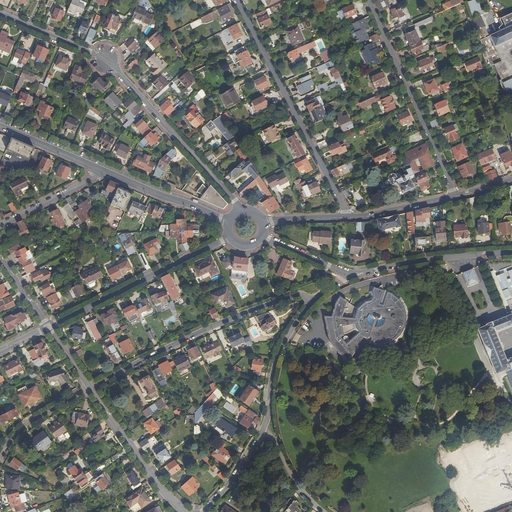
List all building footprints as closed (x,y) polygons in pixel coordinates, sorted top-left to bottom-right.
[(78,0),(71,0),(67,12),(73,14),(74,12),(75,10),(77,11),(79,11),(83,13),(85,7),(79,5),(80,1),(78,0)] [(137,8),(132,19),(148,25),(149,26),(150,23),(152,17),(147,13),(149,8),(152,6),(147,0),(144,0),(138,9),(137,8)] [(386,1),(385,0),(374,0),(380,12),(389,8),(386,1)] [(445,10),(462,2),(461,0),(452,0),(442,4),(445,10)] [(472,1),(466,3),(470,16),(476,14),(472,1)] [(232,17),(226,5),(216,10),(223,22),(232,17)] [(342,10),(345,19),(348,17),(350,21),(357,18),(351,6),(341,10),(342,10)] [(51,12),(54,13),(52,18),(60,21),(63,12),(53,8),(51,12)] [(266,26),(267,25),(271,24),(267,16),(271,14),(270,12),(269,9),(257,14),(259,19),(258,20),(262,28),(266,26)] [(392,10),(391,9),(390,10),(394,18),(398,17),(400,22),(406,19),(405,16),(403,17),(400,9),(396,11),(395,9),(394,9),(392,10)] [(340,21),(345,19),(342,10),(337,12),(340,21)] [(209,14),(201,18),(203,23),(211,18),(209,14)] [(105,27),(110,29),(111,28),(117,31),(122,20),(110,15),(105,27)] [(481,15),(479,16),(489,37),(491,35),(481,15)] [(511,25),(491,35),(489,37),(479,16),(471,20),(475,31),(481,52),(483,59),(486,58),(490,67),(494,66),(500,80),(498,81),(503,94),(511,89),(511,25)] [(361,42),(367,39),(362,30),(364,29),(366,28),(365,25),(366,24),(364,19),(351,25),(354,30),(351,31),(350,32),(353,38),(354,38),(356,44),(361,42)] [(79,31),(85,33),(89,25),(82,22),(79,31)] [(229,31),(227,33),(229,38),(232,36),(234,40),(242,35),(237,24),(228,28),(229,31)] [(405,34),(410,46),(421,42),(413,25),(406,28),(409,33),(405,34)] [(286,32),(293,46),(304,41),(298,26),(286,32)] [(91,45),(97,32),(91,29),(85,42),(91,45)] [(8,36),(1,33),(0,34),(0,49),(10,54),(14,44),(6,41),(7,39),(8,36)] [(154,51),(165,41),(157,33),(146,42),(154,51)] [(372,43),(375,42),(379,40),(376,35),(370,37),(370,38),(372,43)] [(363,47),(364,47),(372,43),(370,38),(368,39),(367,39),(361,42),(363,47)] [(132,55),(142,46),(138,41),(137,42),(135,40),(134,41),(132,39),(125,45),(127,47),(127,50),(132,55)] [(237,45),(239,49),(247,45),(245,41),(237,45)] [(295,50),(288,53),(289,54),(288,55),(292,64),(300,60),(297,53),(308,48),(308,49),(316,45),(314,41),(299,49),(295,50)] [(410,46),(409,47),(412,53),(413,53),(414,56),(430,49),(428,45),(427,45),(425,43),(422,44),(421,41),(421,42),(410,46)] [(154,51),(146,42),(144,44),(147,47),(146,48),(151,53),(154,51)] [(377,52),(379,52),(375,42),(372,43),(364,47),(365,50),(361,51),(364,57),(365,57),(367,63),(368,63),(371,62),(372,65),(375,65),(378,64),(379,62),(378,59),(377,59),(376,56),(377,52)] [(449,43),(443,46),(436,49),(438,53),(451,47),(449,43)] [(38,46),(33,57),(43,62),(48,51),(38,46)] [(17,61),(25,64),(30,55),(25,53),(25,54),(17,50),(14,57),(18,59),(17,61)] [(332,61),(327,51),(321,54),(325,64),(327,63),(332,61)] [(163,64),(161,62),(154,54),(147,60),(154,68),(151,71),(155,75),(167,65),(165,63),(163,64)] [(253,69),(255,68),(249,57),(249,58),(247,55),(243,57),(245,60),(240,62),(246,73),(247,72),(248,75),(255,71),(253,69)] [(56,66),(66,71),(70,61),(60,56),(56,66)] [(432,63),(430,58),(429,57),(418,62),(423,73),(434,68),(432,63)] [(475,67),(476,67),(477,70),(482,68),(479,61),(480,61),(478,57),(464,63),(467,71),(474,68),(473,67),(475,67)] [(132,70),(138,65),(134,61),(128,66),(132,70)] [(332,61),(327,63),(331,69),(329,70),(334,79),(335,78),(337,83),(342,81),(332,61)] [(76,66),(70,79),(84,85),(88,76),(81,73),(83,69),(76,66)] [(20,77),(15,88),(20,90),(25,78),(33,82),(36,75),(23,70),(20,77)] [(187,89),(196,82),(187,72),(179,80),(187,89)] [(371,78),(375,88),(386,83),(382,73),(371,78)] [(152,83),(160,92),(168,85),(160,76),(152,83)] [(268,89),(267,87),(268,86),(263,77),(254,82),(260,93),(268,89)] [(91,85),(96,90),(98,88),(102,92),(109,86),(106,83),(104,84),(102,83),(98,79),(91,85)] [(429,93),(432,92),(433,95),(439,93),(433,80),(425,84),(429,93)] [(340,85),(345,96),(348,95),(346,90),(343,83),(340,85)] [(442,86),(445,93),(448,91),(450,90),(447,83),(442,86)] [(204,88),(197,94),(201,99),(207,94),(204,88)] [(220,95),(225,104),(226,104),(228,108),(240,102),(233,89),(220,95)] [(21,92),(18,100),(23,103),(23,104),(29,106),(30,106),(31,106),(34,98),(21,92)] [(111,92),(105,98),(108,101),(109,100),(115,106),(120,101),(111,92)] [(361,103),(359,104),(362,109),(376,102),(375,101),(382,98),(380,94),(361,103)] [(322,106),(323,106),(319,96),(313,99),(315,103),(318,101),(320,107),(322,106)] [(381,101),(386,112),(395,108),(390,97),(381,101)] [(7,107),(9,102),(0,98),(0,106),(5,109),(5,107),(7,108),(7,107)] [(141,110),(131,99),(124,106),(134,116),(141,110)] [(311,111),(320,107),(318,101),(315,103),(313,99),(306,102),(307,106),(309,112),(311,111)] [(492,100),(489,100),(492,109),(497,107),(494,99),(492,100)] [(253,105),(257,113),(267,108),(263,100),(253,105)] [(51,112),(53,108),(44,104),(44,103),(40,101),(36,110),(40,112),(40,113),(49,117),(51,112)] [(439,115),(449,111),(444,101),(434,105),(439,115)] [(167,102),(160,108),(169,118),(176,112),(167,102)] [(316,123),(327,118),(322,106),(320,107),(311,111),(316,123)] [(95,114),(98,116),(100,114),(91,108),(89,110),(95,114)] [(195,127),(196,128),(204,121),(198,114),(196,111),(195,111),(193,109),(190,112),(191,113),(186,117),(189,121),(193,127),(195,127)] [(340,112),(336,114),(339,119),(338,119),(343,131),(353,127),(347,115),(343,117),(340,112)] [(397,117),(402,126),(412,122),(408,112),(397,117)] [(230,129),(221,116),(212,123),(211,121),(204,127),(209,134),(216,128),(227,141),(234,137),(230,129)] [(76,132),(80,122),(68,117),(64,127),(76,132)] [(125,128),(127,129),(133,123),(136,120),(134,118),(127,125),(127,126),(125,128)] [(141,121),(138,118),(136,120),(133,123),(135,126),(134,126),(140,133),(147,127),(145,125),(145,124),(141,120),(141,121)] [(88,122),(82,134),(92,138),(97,126),(88,122)] [(439,123),(438,124),(432,126),(434,131),(441,128),(439,123)] [(453,125),(444,129),(451,142),(459,138),(453,125)] [(156,127),(144,139),(140,142),(145,147),(149,144),(151,146),(160,138),(158,136),(162,133),(156,127)] [(103,148),(109,151),(115,141),(103,134),(99,142),(105,146),(103,148)] [(12,139),(2,135),(0,139),(0,142),(9,146),(12,139)] [(296,158),(303,154),(294,135),(286,140),(296,158)] [(229,151),(227,152),(226,153),(229,157),(236,152),(237,151),(235,148),(235,146),(239,144),(235,138),(224,145),(229,151)] [(9,146),(7,150),(29,160),(34,148),(12,139),(9,146)] [(340,146),(342,145),(344,144),(342,139),(333,143),(334,145),(329,147),(332,155),(339,152),(340,154),(347,151),(345,146),(343,147),(341,148),(340,146)] [(325,140),(317,144),(319,149),(327,145),(325,140)] [(408,152),(404,154),(407,159),(407,160),(411,167),(414,174),(419,172),(415,163),(419,162),(423,170),(434,165),(425,144),(420,146),(422,150),(410,155),(408,152)] [(459,160),(468,156),(462,144),(453,148),(456,156),(457,155),(459,160)] [(129,149),(121,145),(117,153),(122,156),(121,157),(125,159),(125,158),(129,160),(132,153),(128,152),(129,149)] [(248,158),(242,148),(237,151),(242,159),(243,161),(248,158)] [(173,151),(171,149),(160,160),(153,175),(159,177),(162,171),(161,169),(163,166),(164,166),(166,164),(165,163),(167,160),(169,161),(175,156),(174,155),(176,153),(174,150),(173,151)] [(392,157),(390,152),(388,149),(372,156),(375,162),(386,157),(389,164),(394,161),(393,160),(396,159),(394,156),(392,157)] [(492,149),(476,155),(480,165),(496,158),(492,149)] [(511,156),(510,151),(500,155),(505,167),(509,166),(509,167),(511,165),(511,156)] [(145,171),(150,173),(154,164),(149,162),(151,158),(146,156),(145,158),(143,157),(142,159),(137,157),(133,165),(138,168),(140,165),(142,166),(141,167),(146,168),(145,171)] [(43,158),(39,168),(48,172),(52,162),(43,158)] [(300,159),(293,162),(295,165),(296,164),(299,171),(304,169),(306,173),(311,170),(306,159),(301,161),(300,159)] [(259,176),(250,161),(244,164),(243,162),(241,164),(233,170),(227,175),(230,178),(241,169),(244,173),(247,170),(253,178),(241,188),(242,190),(254,180),(255,179),(259,176)] [(349,162),(330,170),(334,176),(338,174),(337,173),(340,172),(341,175),(348,172),(347,170),(352,168),(349,162)] [(459,167),(463,177),(474,173),(470,162),(459,167)] [(71,170),(61,165),(57,175),(66,180),(71,170)] [(389,179),(392,185),(398,183),(402,191),(403,193),(414,188),(411,180),(410,177),(413,175),(414,179),(415,178),(414,174),(411,167),(406,170),(408,174),(397,179),(396,176),(395,176),(395,175),(394,175),(393,175),(392,175),(391,175),(390,176),(390,177),(389,177),(389,178),(389,179)] [(486,176),(488,181),(498,178),(495,169),(491,170),(490,170),(492,174),(486,176)] [(271,188),(279,184),(283,191),(291,186),(284,173),(277,177),(276,175),(267,180),(271,188)] [(415,178),(421,191),(428,187),(425,180),(428,179),(425,174),(415,178)] [(269,196),(271,195),(268,190),(263,182),(261,179),(259,176),(255,179),(266,194),(267,193),(269,196)] [(23,194),(21,190),(29,186),(24,178),(10,185),(14,194),(15,193),(17,198),(23,194)] [(257,183),(254,180),(242,190),(238,194),(240,196),(247,190),(248,191),(257,183)] [(112,193),(115,194),(117,188),(119,185),(110,181),(106,190),(110,192),(109,193),(111,194),(112,193)] [(305,186),(303,187),(300,188),(305,198),(319,192),(315,182),(306,187),(305,186)] [(396,194),(402,191),(398,183),(392,185),(396,194)] [(196,192),(202,196),(207,189),(202,184),(196,192)] [(207,189),(202,196),(199,200),(222,210),(227,204),(210,185),(207,189)] [(117,188),(115,194),(110,205),(125,212),(132,195),(117,188)] [(260,194),(251,200),(254,201),(257,202),(259,203),(262,205),(264,206),(266,208),(268,211),(270,213),(276,210),(279,215),(283,213),(273,197),(268,200),(268,199),(265,201),(263,198),(264,197),(263,196),(262,196),(260,194)] [(66,199),(71,207),(76,204),(74,201),(73,201),(70,197),(66,199)] [(87,200),(78,206),(83,213),(92,207),(87,200)] [(137,215),(141,217),(145,207),(133,202),(128,212),(137,216),(137,215)] [(12,212),(17,209),(13,203),(9,205),(12,212)] [(151,205),(148,213),(160,218),(163,210),(155,207),(151,205)] [(73,218),(76,215),(71,208),(68,210),(73,218)] [(429,208),(421,209),(422,221),(422,223),(425,223),(425,218),(430,218),(429,208)] [(58,227),(65,224),(57,210),(50,213),(58,227)] [(183,229),(183,231),(199,231),(199,225),(192,225),(192,224),(186,224),(186,218),(188,213),(184,211),(181,220),(181,229),(183,229)] [(398,214),(377,219),(379,231),(385,230),(384,229),(395,226),(396,227),(401,226),(398,214)] [(511,232),(511,217),(509,218),(509,223),(498,224),(499,229),(501,229),(502,235),(511,234),(511,232)] [(23,220),(18,223),(21,228),(17,230),(21,236),(29,233),(23,220)] [(158,232),(165,231),(180,231),(180,229),(181,229),(181,220),(177,220),(177,225),(161,225),(158,232)] [(81,230),(85,228),(80,221),(77,223),(81,230)] [(435,227),(436,241),(446,240),(444,222),(436,222),(437,227),(435,227)] [(142,227),(139,232),(158,232),(161,225),(157,223),(156,225),(153,224),(152,225),(149,224),(147,229),(142,227)] [(479,234),(489,233),(488,223),(477,224),(479,234)] [(467,238),(466,225),(453,226),(454,237),(461,237),(461,238),(467,238)] [(177,241),(182,241),(182,233),(180,233),(180,231),(165,231),(166,237),(177,237),(177,241)] [(182,233),(182,241),(186,241),(186,237),(192,237),(192,236),(199,236),(199,231),(183,231),(183,233),(182,233)] [(309,233),(308,241),(312,241),(312,242),(319,243),(319,244),(331,244),(331,232),(319,232),(319,233),(313,232),(313,234),(309,233)] [(118,233),(119,235),(126,249),(132,246),(129,241),(129,240),(132,239),(130,234),(125,234),(124,234),(123,233),(118,233)] [(415,238),(416,247),(425,246),(425,242),(428,242),(427,237),(423,237),(415,238)] [(150,255),(158,251),(155,245),(159,244),(157,239),(145,244),(150,255)] [(352,241),(350,253),(358,254),(358,256),(363,256),(364,239),(360,239),(360,241),(352,241)] [(14,252),(21,249),(19,245),(9,250),(11,254),(14,252)] [(24,258),(26,261),(28,259),(25,253),(26,252),(26,251),(24,247),(21,249),(14,252),(16,257),(18,256),(20,260),(24,258)] [(149,264),(144,253),(140,255),(145,265),(149,264)] [(231,270),(231,275),(246,276),(247,272),(246,271),(248,259),(245,259),(242,260),(240,259),(237,259),(234,258),(228,257),(221,262),(226,270),(231,270)] [(35,270),(30,260),(29,259),(28,259),(26,261),(21,263),(27,274),(35,270)] [(211,276),(218,273),(211,259),(194,268),(198,276),(209,271),(211,276)] [(277,274),(288,278),(291,272),(291,271),(289,270),(290,267),(292,263),(283,259),(277,274)] [(128,261),(118,266),(123,275),(127,273),(126,272),(131,269),(128,261)] [(123,275),(118,266),(108,271),(113,280),(123,275)] [(83,275),(87,284),(95,280),(103,276),(98,267),(83,275)] [(462,272),(468,286),(478,282),(472,268),(462,272)] [(35,282),(43,278),(40,271),(32,275),(35,282)] [(179,296),(168,275),(161,279),(171,300),(179,296)] [(69,290),(73,298),(76,296),(77,297),(83,294),(82,292),(85,291),(82,284),(79,285),(77,282),(74,284),(75,287),(73,288),(69,290)] [(3,283),(0,285),(0,296),(1,298),(9,294),(3,283)] [(40,287),(45,298),(47,297),(56,293),(54,288),(51,289),(48,283),(40,287)] [(373,284),(370,290),(371,295),(365,296),(357,304),(357,305),(352,316),(354,327),(358,331),(362,336),(367,337),(365,345),(368,345),(369,344),(371,344),(373,345),(383,345),(394,341),(402,334),(407,327),(409,315),(407,306),(402,296),(397,292),(394,289),(389,287),(382,303),(379,302),(386,289),(384,288),(383,283),(379,287),(373,284)] [(226,306),(233,303),(226,288),(212,295),(216,303),(223,300),(226,306)] [(362,336),(358,331),(346,341),(339,333),(354,327),(352,316),(357,305),(343,291),(340,295),(333,310),(326,309),(328,334),(331,339),(333,337),(346,354),(357,342),(362,336)] [(151,296),(155,304),(157,305),(159,304),(159,302),(167,298),(164,292),(156,295),(156,294),(151,296)] [(56,293),(47,297),(52,308),(61,304),(56,293)] [(3,300),(4,302),(6,307),(5,308),(6,309),(14,305),(10,297),(3,300)] [(146,299),(142,301),(142,302),(135,305),(139,314),(151,308),(146,299)] [(129,317),(136,313),(132,306),(122,311),(125,317),(128,315),(129,317)] [(214,308),(208,310),(213,319),(218,317),(214,308)] [(114,310),(111,310),(108,311),(108,314),(104,316),(103,314),(99,317),(103,323),(116,316),(114,310)] [(16,315),(20,322),(24,320),(24,319),(26,318),(24,313),(21,314),(21,313),(16,315)] [(511,356),(506,359),(495,331),(511,324),(511,313),(511,314),(485,324),(486,325),(477,328),(495,373),(504,370),(504,371),(505,370),(511,387),(511,356)] [(20,322),(16,315),(13,316),(12,314),(5,318),(9,326),(16,323),(16,324),(20,322)] [(270,317),(265,320),(267,323),(261,327),(264,331),(275,324),(270,317)] [(96,327),(92,320),(86,323),(94,338),(95,337),(97,341),(102,338),(96,327)] [(82,333),(83,330),(80,329),(80,328),(76,327),(76,330),(73,329),(72,338),(81,339),(81,338),(84,338),(84,333),(82,333)] [(358,343),(357,342),(346,354),(333,337),(331,339),(345,358),(358,343)] [(119,343),(124,353),(133,349),(128,339),(119,343)] [(116,363),(122,360),(113,344),(112,342),(105,346),(111,358),(112,358),(114,362),(116,363)] [(215,343),(210,345),(208,347),(207,346),(201,348),(206,359),(214,356),(215,357),(221,355),(219,351),(223,350),(219,342),(215,344),(215,343)] [(39,358),(41,361),(48,358),(44,350),(46,349),(43,344),(42,344),(41,343),(34,347),(34,349),(29,352),(33,360),(34,360),(39,358)] [(202,357),(197,347),(188,351),(192,359),(199,356),(200,358),(202,357)] [(186,369),(191,366),(186,355),(173,361),(177,368),(178,371),(186,368),(186,369)] [(177,368),(173,361),(171,357),(167,359),(168,361),(172,370),(177,368)] [(3,367),(6,372),(8,371),(10,374),(17,371),(18,372),(23,369),(18,359),(13,361),(13,362),(3,367)] [(171,370),(172,370),(168,361),(159,365),(163,374),(164,374),(171,370)] [(253,378),(259,379),(262,363),(259,362),(258,364),(253,363),(252,363),(252,366),(253,367),(252,372),(256,373),(256,374),(254,374),(253,378)] [(65,383),(70,379),(66,374),(64,375),(63,373),(62,370),(47,374),(49,381),(53,380),(54,381),(56,381),(56,380),(58,380),(61,384),(64,382),(65,383)] [(151,398),(157,394),(148,376),(140,380),(143,387),(146,385),(150,392),(148,393),(148,394),(149,396),(150,396),(151,398)] [(25,406),(40,399),(35,387),(20,395),(25,406)] [(216,390),(207,399),(204,403),(209,406),(211,407),(213,404),(211,402),(217,397),(219,399),(225,393),(218,388),(216,390)] [(249,405),(257,395),(248,388),(240,398),(249,405)] [(150,406),(153,413),(166,405),(163,400),(156,405),(155,403),(150,406)] [(194,423),(196,424),(209,406),(204,403),(197,410),(195,413),(194,416),(194,423)] [(7,413),(10,420),(18,415),(21,413),(18,408),(15,409),(14,407),(9,410),(10,412),(7,413)] [(254,422),(258,425),(259,421),(260,420),(260,419),(257,417),(258,416),(250,410),(249,412),(242,407),(241,408),(241,409),(240,410),(247,415),(246,416),(245,416),(240,423),(248,428),(253,422),(254,422)] [(76,424),(86,427),(89,416),(73,411),(72,418),(78,419),(76,424)] [(0,423),(1,423),(1,424),(10,420),(7,413),(1,416),(0,414),(0,423)] [(150,433),(158,428),(151,418),(143,423),(150,433)] [(237,428),(221,418),(216,426),(231,436),(237,428)] [(55,438),(58,435),(62,433),(67,430),(60,420),(55,424),(48,428),(55,438)] [(90,435),(95,442),(105,435),(103,433),(104,433),(100,428),(90,435)] [(31,441),(38,451),(51,442),(43,430),(33,438),(34,439),(31,441)] [(138,443),(143,450),(150,446),(145,438),(138,443)] [(222,448),(226,444),(220,440),(217,445),(218,445),(212,454),(225,464),(231,454),(222,448)] [(167,464),(172,461),(170,458),(172,457),(163,444),(155,449),(155,453),(162,464),(165,462),(167,464)] [(19,472),(25,465),(15,458),(9,464),(19,472)] [(173,474),(180,469),(175,460),(167,465),(173,474)] [(214,470),(216,467),(210,460),(207,463),(214,470)] [(76,480),(84,475),(80,470),(78,471),(74,465),(68,468),(76,480)] [(147,481),(145,478),(140,482),(132,470),(127,473),(129,477),(128,478),(134,486),(140,482),(141,485),(147,481)] [(84,483),(94,476),(90,471),(84,475),(76,480),(76,481),(81,488),(85,485),(84,483)] [(226,477),(221,472),(217,475),(222,481),(225,478),(226,477)] [(109,483),(102,474),(94,479),(98,485),(94,487),(97,492),(109,483)] [(49,483),(60,487),(63,485),(58,478),(56,475),(52,478),(51,476),(47,479),(42,475),(41,477),(48,483),(49,483)] [(61,475),(58,478),(63,485),(66,483),(61,475)] [(7,476),(6,489),(19,490),(19,477),(7,476)] [(192,476),(181,486),(189,495),(199,487),(194,481),(195,480),(192,476)] [(140,508),(149,502),(143,493),(143,492),(141,488),(124,499),(129,507),(137,502),(140,508)] [(71,489),(64,494),(65,497),(66,499),(74,493),(71,489)] [(7,496),(10,506),(14,505),(21,503),(17,493),(7,496)] [(290,498),(283,506),(286,509),(284,511),(285,511),(298,511),(300,510),(296,506),(299,503),(296,500),(294,501),(290,498)] [(21,503),(14,505),(15,511),(26,511),(23,502),(21,503)] [(137,502),(129,507),(132,511),(133,511),(140,508),(137,502)]
